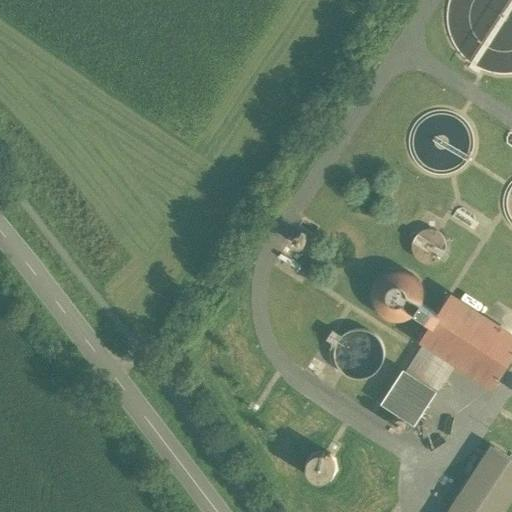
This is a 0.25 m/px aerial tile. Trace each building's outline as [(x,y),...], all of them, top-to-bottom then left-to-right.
[(305,216),(279,256),(298,268),(301,263),(298,261),(321,226),(305,216)] [(511,352),(511,336),(454,298),(442,317),(435,326),(427,340),(492,383),(511,352)] [(438,391),(404,369),(382,403),(400,414),(410,421),(416,425),(438,391)] [(410,421),(400,414),(393,425),(403,432),(410,421)] [(511,456),(492,444),(447,511),(504,511),(511,501),(511,456)]
